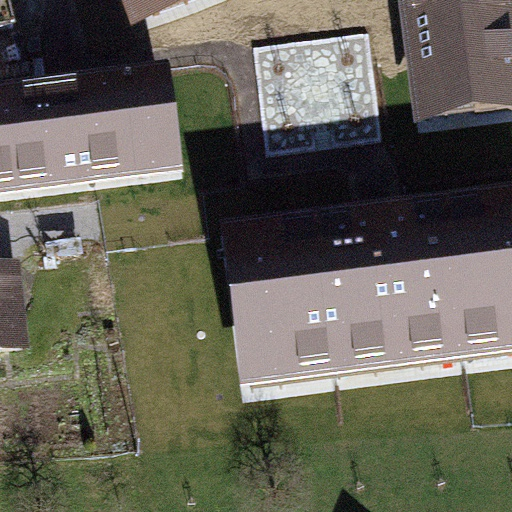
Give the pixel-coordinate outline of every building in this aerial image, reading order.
[(0,0),(0,30),(14,28),(8,4),(25,0),(0,0)] [(147,0),(153,16),(196,0),(147,0)] [(511,0),(398,0),(416,131),(511,117),(511,0)] [(0,106),(0,214),(2,214),(0,194),(0,191),(148,174),(144,145),(156,144),(154,126),(163,125),(158,88),(63,99),(61,83),(30,87),(32,103),(0,106)] [(511,192),(217,229),(238,392),(511,357),(511,192)] [(13,271),(0,272),(0,352),(22,350),(13,271)]
